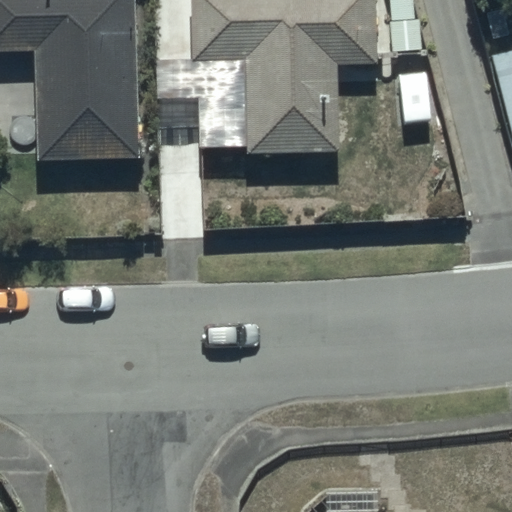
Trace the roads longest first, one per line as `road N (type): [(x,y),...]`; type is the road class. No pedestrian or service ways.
road 1 (residential): [(126,350),(511,321)]
road 2 (residential): [(126,350),(134,511)]
road 3 (residential): [(0,352),(126,350)]
